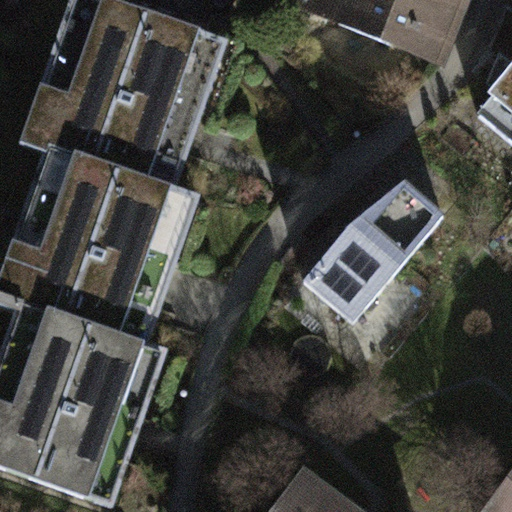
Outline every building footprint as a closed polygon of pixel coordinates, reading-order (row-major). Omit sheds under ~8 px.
[(479,0),(308,0),(304,9),(448,72),(479,0)] [(219,46),(82,4),(37,147),(54,152),(175,189),(219,46)] [(511,73),(468,115),(511,160),(511,73)] [(175,189),(54,152),(9,295),(27,300),(147,337),(191,194),(175,189)] [(482,258),(424,196),(339,275),(397,337),(482,258)] [(147,337),(27,300),(0,385),(0,448),(120,486),(164,343),(147,337)] [(341,511),(314,491),(298,511),(341,511)]
